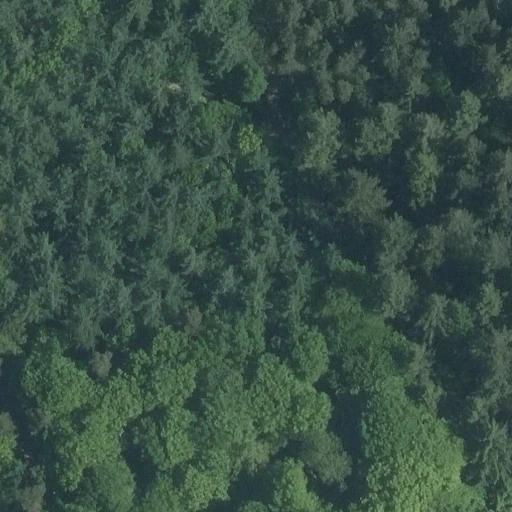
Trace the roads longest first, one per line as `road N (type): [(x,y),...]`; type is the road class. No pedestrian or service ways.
road 1 (track): [(300,163),(203,95),(100,50),(58,50)]
road 2 (track): [(367,346),(300,163)]
road 3 (track): [(419,511),(367,346)]
